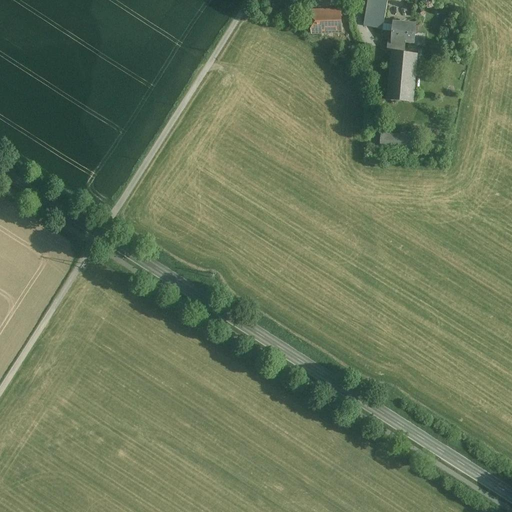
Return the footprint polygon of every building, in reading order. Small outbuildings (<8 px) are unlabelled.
[(388,2),(375,0),(368,0),(364,27),(383,30),(384,22),(388,2)] [(328,11),(311,11),(312,34),(329,33),(328,11)] [(341,11),(328,11),(329,33),(342,33),(341,11)] [(416,25),(394,23),(384,22),(383,30),(393,31),(392,40),(388,40),(388,50),(405,52),(405,43),(415,44),(416,25)] [(417,55),(391,52),(387,101),(413,103),(417,55)] [(418,136),(381,133),(379,150),(416,153),(418,136)]
